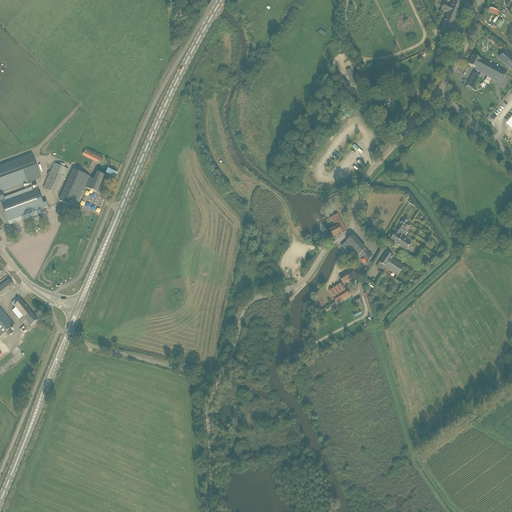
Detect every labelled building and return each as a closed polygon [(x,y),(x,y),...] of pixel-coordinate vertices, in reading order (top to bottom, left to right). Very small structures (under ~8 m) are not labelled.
[(464,0),(453,0),(451,6),(444,3),(441,10),(448,13),(440,33),(449,37),(464,0)] [(490,7),(488,12),(497,15),(499,11),(498,11),(496,10),(490,7)] [(500,28),(504,23),(495,17),(492,22),(500,28)] [(511,55),(505,50),(499,58),(511,69),(511,55)] [(507,72),(487,61),(482,59),(482,60),(473,56),(468,64),(476,69),(475,70),(501,84),(507,72)] [(352,84),(354,84),(357,83),(350,69),(347,70),(346,70),(352,84)] [(467,84),(466,86),(472,89),(475,82),(470,79),(469,80),(467,84)] [(83,155),(96,162),(101,164),(103,160),(85,151),(83,155)] [(32,155),(0,166),(0,193),(2,192),(40,178),(32,155)] [(359,160),(354,165),(361,171),(366,166),(359,160)] [(43,188),(57,194),(68,170),(54,164),(43,188)] [(97,193),(104,176),(97,173),(94,180),(90,178),(90,177),(85,175),(73,170),(59,201),(72,206),(74,202),(74,201),(78,203),(84,188),(85,189),(86,188),(97,193)] [(48,207),(46,203),(43,204),(38,189),(1,203),(4,211),(6,217),(8,222),(40,210),(48,207)] [(93,201),(93,205),(86,204),(85,208),(95,210),(97,201),(93,201)] [(333,238),(334,238),(347,230),(338,214),(331,218),(336,227),(329,231),(333,238)] [(404,234),(410,225),(407,223),(408,221),(404,219),(403,220),(400,224),(401,224),(390,241),(406,251),(411,243),(401,237),(403,233),(404,234)] [(349,255),(352,251),(354,250),(359,255),(361,254),(367,261),(372,257),(353,236),(341,246),(345,251),(344,252),(345,254),(347,253),(349,255)] [(377,266),(384,270),(386,268),(398,275),(404,267),(391,259),(393,257),(386,252),(377,266)] [(353,271),(352,272),(350,270),(346,272),(347,274),(340,279),(343,284),(356,276),(353,271)] [(9,279),(0,286),(0,296),(14,286),(9,279)] [(329,291),(337,304),(350,296),(341,283),(329,291)] [(16,308),(12,311),(15,314),(20,319),(23,323),(26,320),(31,326),(38,320),(21,300),(14,306),(16,308)] [(0,308),(0,333),(2,336),(6,332),(9,336),(13,333),(10,329),(14,326),(11,322),(0,308)]
